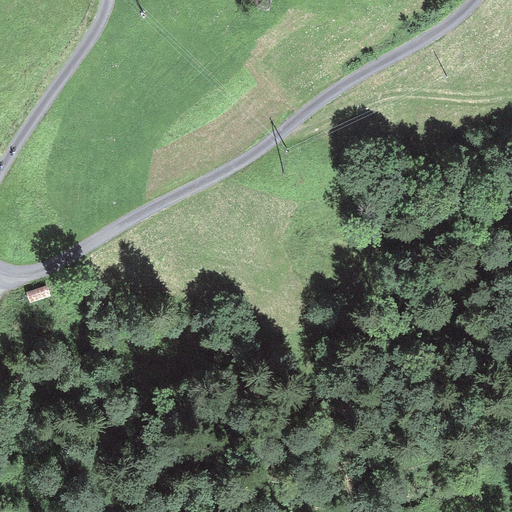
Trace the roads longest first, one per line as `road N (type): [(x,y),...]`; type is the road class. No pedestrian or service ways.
road 1 (track): [(473,0),(238,163),(58,264),(29,274),(0,271)]
road 2 (track): [(0,173),(107,0)]
